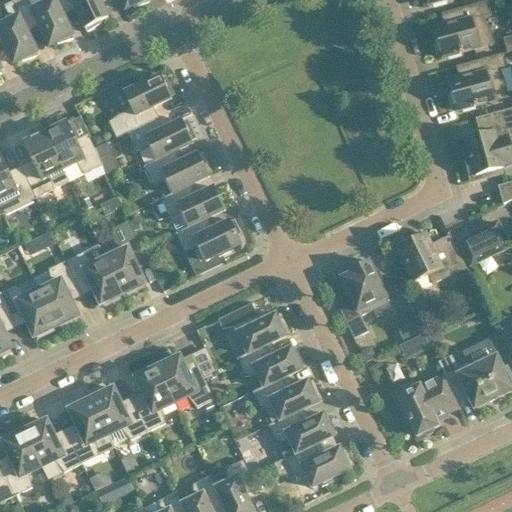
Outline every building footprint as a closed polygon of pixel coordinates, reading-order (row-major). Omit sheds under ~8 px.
[(32,10),(33,10),(28,0),(18,0),(5,7),(10,21),(0,25),(0,35),(4,44),(14,64),(21,61),(22,63),(39,57),(27,32),(40,26),(32,10)] [(50,47),(57,44),(58,45),(75,39),(63,15),(76,9),(71,0),(44,0),(46,4),(33,10),(32,10),(40,26),(50,47)] [(109,19),(102,5),(111,0),(71,0),(76,9),(87,33),(103,24),(102,22),(109,19)] [(121,0),(126,10),(133,7),(134,9),(151,3),(149,0),(121,0)] [(486,2),(444,14),(447,26),(435,29),(438,42),(436,43),(440,57),(442,56),(443,59),(481,49),(480,47),(492,44),(488,30),(486,30),(482,18),(490,15),(486,2)] [(449,82),(453,95),(450,96),(454,110),(457,109),(458,112),(495,102),(495,100),(507,97),(503,83),(500,83),(497,71),(504,68),(501,55),(458,67),(461,79),(449,82)] [(127,134),(155,121),(150,110),(170,100),(171,100),(172,100),(171,97),(175,96),(166,78),(162,79),(161,76),(159,77),(160,77),(152,81),(151,78),(135,86),(137,88),(124,95),(131,108),(109,123),(117,139),(127,134)] [(482,135),(465,140),(470,160),(465,162),(471,183),(493,177),(492,173),(505,169),(504,167),(511,165),(511,136),(511,133),(511,132),(511,109),(478,119),(482,135)] [(161,132),(155,121),(127,134),(136,152),(150,148),(156,161),(171,154),(172,154),(192,145),(194,144),(192,141),(196,139),(187,121),(183,123),(182,121),(181,121),(181,122),(161,132)] [(47,132),(45,132),(63,170),(76,164),(85,176),(103,167),(100,159),(95,149),(94,148),(90,139),(78,145),(69,124),(69,123),(69,122),(47,133),(47,132)] [(36,199),(69,183),(63,170),(45,132),(31,139),(31,140),(23,144),(23,146),(24,146),(34,166),(23,172),(36,199)] [(97,136),(90,139),(94,148),(105,143),(103,137),(97,136)] [(106,143),(95,149),(100,159),(111,154),(106,143)] [(152,186),(166,182),(172,195),(187,187),(188,188),(208,178),(210,178),(208,175),(212,173),(203,155),(200,156),(198,154),(197,155),(177,165),(172,154),(171,154),(156,161),(143,167),(152,186)] [(0,209),(3,215),(36,199),(23,172),(11,177),(2,156),(2,155),(0,155),(0,209)] [(511,183),(499,187),(504,205),(511,201),(511,183)] [(182,215),(188,228),(203,221),(204,221),(224,212),(226,211),(215,188),(213,189),(193,199),(188,188),(187,187),(172,195),(150,205),(158,222),(182,215)] [(89,199),(79,204),(83,213),(93,209),(89,199)] [(187,229),(176,234),(185,253),(197,278),(222,266),(219,258),(234,251),(233,249),(234,248),(240,245),(241,246),(242,245),(238,236),(240,234),(234,223),(232,224),(231,221),(229,222),(213,231),(209,232),(204,221),(203,221),(188,228),(187,229)] [(116,245),(102,252),(123,296),(127,294),(128,296),(143,289),(142,287),(146,285),(145,284),(137,268),(135,264),(146,258),(133,230),(130,224),(113,233),(116,245)] [(497,224),(460,242),(472,266),(509,248),(497,224)] [(39,240),(26,246),(31,258),(45,251),(57,246),(52,234),(39,240)] [(406,265),(415,283),(429,276),(433,285),(467,269),(451,236),(431,246),(426,234),(420,237),(421,239),(417,241),(416,239),(414,240),(413,238),(399,244),(401,247),(398,248),(400,252),(398,253),(404,266),(406,265)] [(99,246),(66,262),(80,290),(91,285),(93,289),(100,305),(100,307),(104,305),(105,307),(115,303),(120,300),(119,298),(123,296),(102,252),(99,246)] [(69,296),(80,290),(66,262),(49,271),(53,285),(39,292),(57,328),(61,326),(62,328),(77,321),(76,318),(79,317),(79,316),(78,316),(69,296)] [(345,288),(332,295),(354,340),(369,333),(362,317),(374,312),(371,307),(387,299),(380,283),(383,282),(377,270),(374,272),(369,262),(350,271),(352,274),(341,279),(345,288)] [(54,332),(53,330),(57,328),(39,292),(25,298),(17,286),(0,294),(0,295),(13,322),(24,317),(34,337),(33,337),(34,339),(38,337),(39,339),(54,332)] [(2,328),(13,322),(0,295),(0,357),(10,353),(9,351),(13,349),(12,348),(2,328)] [(235,326),(248,354),(248,355),(266,346),(267,347),(286,337),(285,335),(289,333),(281,316),(277,318),(276,315),(263,321),(260,315),(257,316),(252,305),(218,321),(222,330),(235,326)] [(452,356),(438,363),(445,377),(458,403),(469,397),(472,403),(475,410),(489,403),(489,404),(500,399),(499,398),(511,391),(511,389),(511,387),(511,385),(511,376),(508,368),(503,370),(497,357),(489,342),(462,355),(467,366),(459,370),(458,368),(452,356)] [(248,355),(248,354),(237,360),(246,378),(259,377),(264,388),(282,379),(283,380),(302,370),(301,368),(303,367),(304,368),(305,368),(296,348),(295,349),(296,350),(293,352),(292,349),(272,358),(267,347),(266,346),(248,355)] [(193,355),(202,373),(205,380),(217,373),(206,351),(196,356),(195,354),(193,355)] [(161,364),(162,366),(157,368),(175,404),(189,397),(198,410),(215,401),(205,380),(202,373),(191,379),(181,358),(181,357),(177,359),(176,356),(161,364)] [(161,411),(175,404),(157,368),(154,370),(153,367),(138,375),(139,377),(135,379),(136,380),(146,400),(135,405),(148,434),(166,425),(161,411)] [(458,403),(445,377),(421,388),(420,386),(394,398),(407,425),(408,424),(407,421),(409,420),(418,438),(423,435),(428,436),(432,434),(434,430),(440,427),(436,420),(445,416),(460,409),(458,403)] [(275,410),(280,421),(280,422),(298,413),(299,413),(318,404),(317,401),(321,400),(313,383),(309,385),(308,382),(288,392),(283,380),(282,379),(264,388),(253,393),(262,412),(275,410)] [(131,442),(148,434),(135,405),(124,410),(114,390),(115,390),(114,389),(111,391),(109,388),(94,396),(95,398),(91,400),(108,436),(123,429),(131,442)] [(114,447),(108,436),(91,400),(87,402),(86,399),(71,407),(72,409),(69,411),(69,412),(70,412),(79,432),(68,437),(82,466),(115,450),(114,447)] [(280,421),(269,426),(278,445),(285,460),(296,454),(296,455),(314,446),(315,447),(319,445),(332,438),(334,437),(333,434),(336,433),(336,435),(338,434),(328,415),(327,415),(328,417),(325,418),(324,415),(309,423),(304,425),(299,413),(298,413),(280,422),(280,421)] [(64,474),(82,466),(68,437),(57,442),(48,422),(48,421),(44,423),(43,420),(28,428),(29,430),(25,432),(42,468),(56,461),(64,474)] [(13,464),(2,469),(15,497),(33,489),(28,475),(42,468),(25,432),(21,434),(20,431),(4,439),(6,441),(2,443),(3,444),(13,464)] [(320,459),(315,447),(314,446),(296,455),(296,454),(285,460),(275,465),(280,476),(292,474),(294,478),(307,477),(313,489),(322,484),(323,486),(322,487),(322,488),(329,485),(340,480),(338,476),(351,470),(349,468),(353,466),(345,450),(341,451),(340,449),(320,459)] [(227,483),(216,488),(225,506),(224,507),(226,511),(253,511),(246,496),(258,491),(260,496),(261,496),(245,461),(226,470),(227,483)] [(0,504),(15,497),(2,469),(0,469),(0,504)] [(194,499),(183,504),(186,511),(213,511),(224,507),(225,506),(216,488),(211,477),(193,486),(194,499)] [(129,479),(116,484),(122,496),(134,490),(129,479)] [(186,511),(183,504),(178,493),(159,502),(160,511),(186,511)]
